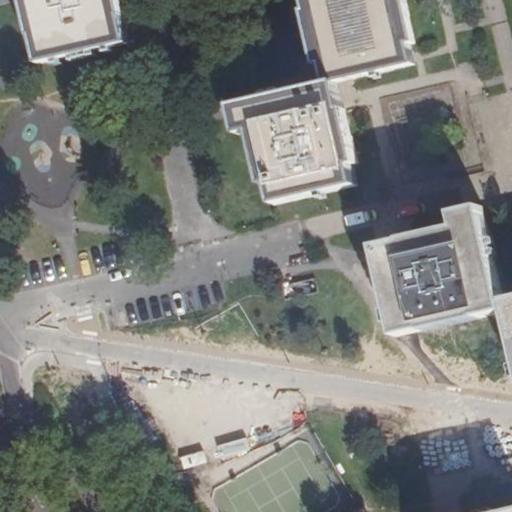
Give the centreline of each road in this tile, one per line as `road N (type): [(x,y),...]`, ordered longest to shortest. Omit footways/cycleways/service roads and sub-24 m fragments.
road 1 (residential): [(511,412),(29,334),(0,337)]
road 2 (residential): [(96,511),(0,353)]
